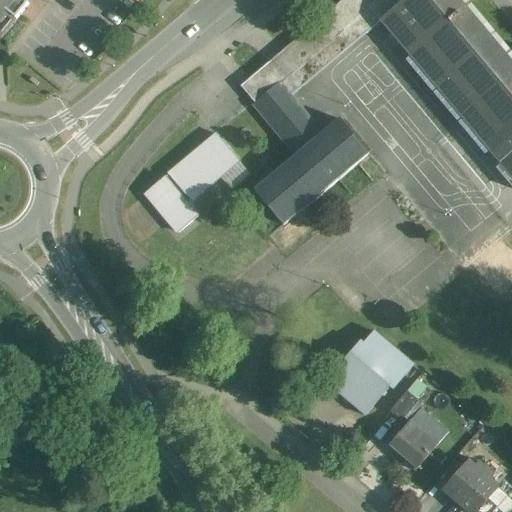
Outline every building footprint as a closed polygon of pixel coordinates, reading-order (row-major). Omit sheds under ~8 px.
[(0,0),(0,38),(1,39),(17,20),(32,1),(33,0),(0,0)] [(511,62),(465,7),(459,0),(343,0),(284,50),(284,51),(287,55),(299,68),(370,9),(384,25),(511,177),(511,62)] [(312,143),(326,132),(297,98),(384,25),(370,9),(299,68),(287,55),(270,69),(282,83),(270,93),(312,143)] [(255,103),(256,103),(261,98),(269,92),(270,93),(282,83),(270,69),(267,65),(266,66),(241,86),(241,87),(254,103),(255,103)] [(296,157),(312,143),(269,92),(261,99),(253,105),(296,157)] [(255,191),(265,203),(284,225),(369,154),(341,120),(340,120),(326,132),(312,143),(296,157),(260,187),(255,191)] [(231,189),(248,175),(249,174),(239,162),(239,161),(216,135),(169,175),(169,176),(167,177),(165,178),(146,194),(146,195),(178,233),(197,217),(187,205),(191,202),(220,178),(231,189)] [(365,416),(387,390),(389,387),(393,390),(414,365),(374,332),(364,344),(361,342),(326,383),(365,416)] [(409,393),(418,401),(419,401),(426,392),(416,384),(415,384),(409,393)] [(401,422),(403,421),(403,420),(419,402),(407,392),(390,412),(401,422)] [(448,434),(432,419),(422,410),(391,445),(407,459),(408,459),(410,457),(420,466),(448,434)] [(445,490),(465,508),(470,511),(494,511),(496,511),(507,497),(488,481),(493,475),(480,463),(475,469),(468,463),(465,466),(445,490)]
